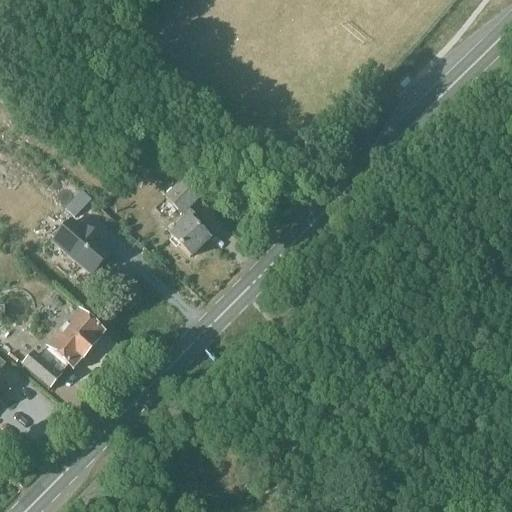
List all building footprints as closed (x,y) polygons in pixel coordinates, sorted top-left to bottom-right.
[(181,216),(198,200),(182,183),(165,199),(181,216)] [(91,201),(81,192),(64,210),(74,219),(91,201)] [(180,249),(183,246),(192,256),(204,245),(195,235),(199,231),(188,220),(169,237),(180,249)] [(96,245),(99,242),(86,231),(83,234),(70,223),(53,243),(92,276),(109,256),(96,245)] [(77,312),(37,360),(59,379),(68,369),(72,372),(104,335),(77,312)] [(60,380),(59,379),(37,360),(33,357),(23,369),(49,392),(60,380)] [(0,404),(1,404),(0,403),(0,401),(9,392),(0,384),(0,404)]
